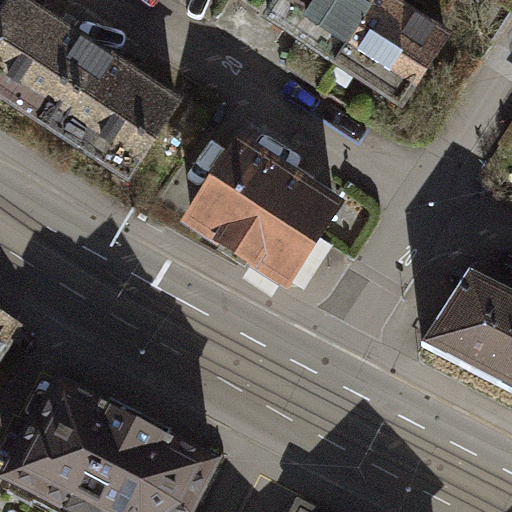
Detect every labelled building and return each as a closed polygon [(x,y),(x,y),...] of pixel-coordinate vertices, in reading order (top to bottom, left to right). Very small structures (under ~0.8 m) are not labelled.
[(38,0),(15,0),(0,24),(0,97),(47,127),(102,40),(38,0)] [(375,0),(275,0),(264,19),(334,63),(346,45),(353,34),(367,13),(373,3),(375,0)] [(334,63),(407,111),(460,30),(413,0),(375,0),(373,3),(367,13),(353,34),(346,45),(334,63)] [(47,127),(135,183),(191,96),(102,40),(47,127)] [(242,133),(188,220),(259,263),(249,279),(276,295),(284,283),(293,288),(297,281),(313,291),(341,244),(327,236),(350,199),(242,133)] [(511,297),(464,273),(419,348),(511,394),(511,297)] [(0,343),(9,328),(0,322),(0,343)] [(37,420),(7,479),(73,511),(188,511),(190,511),(214,463),(166,439),(169,433),(109,403),(106,408),(60,386),(42,423),(37,420)] [(294,511),(338,511),(303,496),(294,511)]
